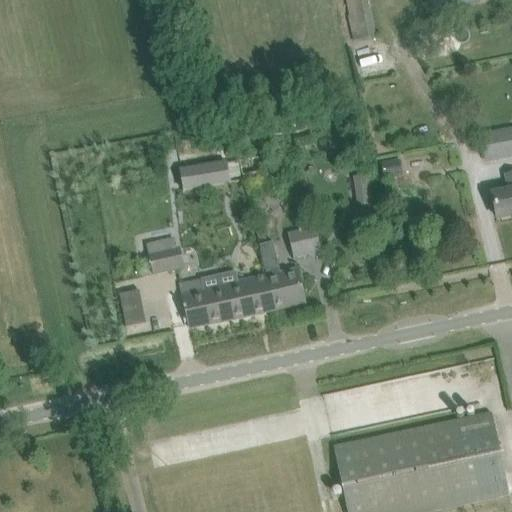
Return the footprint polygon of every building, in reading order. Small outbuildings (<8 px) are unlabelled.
[(374,35),(371,23),(366,0),(345,0),(354,39),(374,35)] [(511,129),(501,132),(481,136),(486,161),(511,155),(511,129)] [(401,161),(382,164),(385,180),(403,177),(401,161)] [(227,163),(180,171),(184,192),(204,189),(230,184),(227,163)] [(264,173),(243,176),(244,182),(265,179),(264,173)] [(509,192),(493,195),(498,219),(511,215),(511,174),(506,176),(509,192)] [(372,194),(356,197),(358,207),(374,204),(372,194)] [(315,229),(287,235),(293,259),(320,252),(315,229)] [(148,244),(150,254),(154,274),(183,268),(179,248),(177,249),(175,239),(148,244)] [(267,277),(276,311),(305,304),(297,270),(280,274),(273,243),(260,246),(267,277)] [(242,319),(276,311),(267,277),(203,291),(201,281),(181,285),(190,329),(242,319)] [(428,511),(508,495),(495,434),(491,415),(332,448),(345,511),(428,511)]
